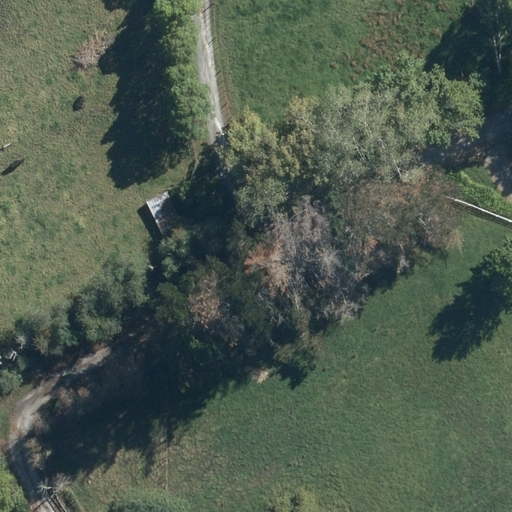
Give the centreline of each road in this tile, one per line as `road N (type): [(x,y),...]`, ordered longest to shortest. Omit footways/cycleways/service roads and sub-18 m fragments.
road 1 (track): [(511,122),(47,349)]
road 2 (track): [(254,248),(206,145),(192,0)]
road 3 (track): [(47,349),(22,409),(51,511)]
